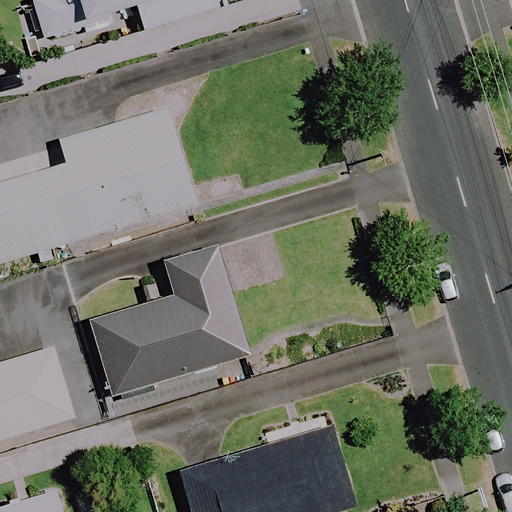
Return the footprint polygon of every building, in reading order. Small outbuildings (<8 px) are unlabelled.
[(28,0),(25,1),(38,44),(75,32),(72,22),(143,0),(147,0),(155,25),(225,4),(223,0),(28,0)] [(0,263),(190,206),(160,109),(51,142),(58,166),(0,183),(0,263)] [(245,356),(212,244),(154,261),(164,295),(79,320),(102,398),(245,356)] [(0,438),(67,418),(46,349),(0,362),(0,438)] [(340,511),(348,510),(325,428),(171,472),(182,511),(340,511)] [(0,511),(55,511),(50,492),(0,507),(0,511)]
